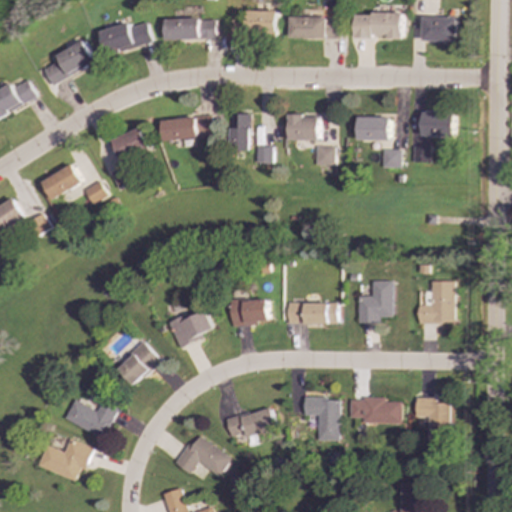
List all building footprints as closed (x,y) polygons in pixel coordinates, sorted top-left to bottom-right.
[(278,11),(247,11),(247,17),(231,17),(231,34),(246,34),(246,33),(278,33),(278,11)] [(356,37),(389,38),(389,39),(403,40),(404,14),(356,13),(356,37)] [(340,39),(341,18),(290,17),(290,39),(340,39)] [(458,18),(424,17),(423,41),(458,42),(458,18)] [(165,20),(165,40),(216,39),(215,18),(165,20)] [(99,32),(106,55),(152,41),(146,22),(130,27),(128,23),(99,32)] [(43,69),(52,85),(95,62),(83,41),(56,56),(58,61),(43,69)] [(0,118),(37,96),(27,79),(13,88),(11,84),(0,90),(0,118)] [(424,137),(456,138),(457,113),(425,112),(424,137)] [(251,114),(232,114),(231,150),(251,151),(251,114)] [(321,140),(321,116),(290,116),(290,140),(321,140)] [(213,137),(212,117),(162,119),(164,140),(213,137)] [(359,140),(391,141),(392,118),(360,117),(359,140)] [(150,149),(141,128),(112,140),(121,161),(150,149)] [(273,147),(257,147),(257,163),(273,164),(273,147)] [(336,147),(317,147),(317,166),(336,166),(336,147)] [(414,162),(431,163),(431,147),(414,147),(414,162)] [(403,168),(402,150),(383,150),(384,168),(403,168)] [(43,182),(54,200),(83,183),(72,165),(43,182)] [(111,173),(118,188),(132,181),(125,166),(111,173)] [(107,197),(100,182),(85,189),(92,204),(107,197)] [(0,206),(0,234),(27,221),(16,199),(0,206)] [(32,219),(38,234),(50,229),(45,214),(32,219)] [(359,296),(359,323),(381,323),(380,317),(394,317),(394,281),(373,282),(373,296),(359,296)] [(431,292),(425,292),(425,305),(419,305),(418,322),(455,323),(456,282),(431,281),(431,292)] [(230,303),(233,327),(270,321),(267,298),(230,303)] [(288,324),(338,324),(338,303),(289,302),(288,324)] [(178,348),(215,331),(206,311),(188,319),(186,314),(167,323),(178,348)] [(116,369),(133,387),(161,361),(144,343),(116,369)] [(450,403),(436,403),(437,398),(417,397),(416,417),(429,417),(428,442),(450,443),(450,403)] [(318,440),(340,440),(339,398),(304,399),(304,416),(317,416),(318,440)] [(402,424),(402,402),(386,402),(386,399),(350,398),(350,418),(363,418),(363,423),(402,424)] [(63,420),(101,439),(117,408),(101,400),(96,411),(73,400),(63,420)] [(225,419),(230,437),(245,433),(246,437),(276,429),(270,407),(225,419)] [(174,463),(190,474),(197,462),(219,477),(232,458),(199,436),(192,447),(187,444),(174,463)] [(36,466),(74,481),(79,469),(84,471),(93,448),(68,438),(62,453),(44,446),(36,466)] [(402,511),(427,511),(427,482),(402,483),(402,511)] [(213,511),(212,507),(194,511),(187,511),(181,488),(164,493),(169,511),(213,511)]
